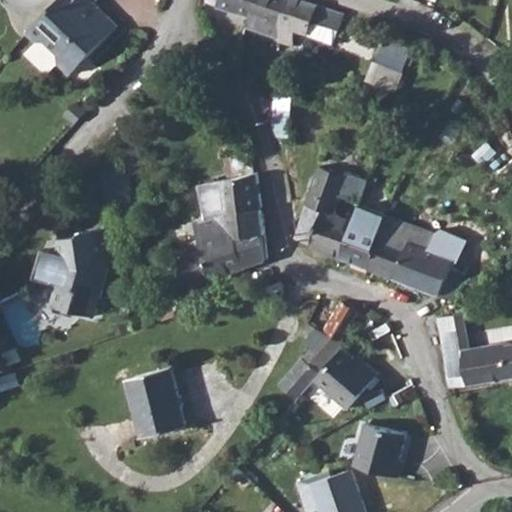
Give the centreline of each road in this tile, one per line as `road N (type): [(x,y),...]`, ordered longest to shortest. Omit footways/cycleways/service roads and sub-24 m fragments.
road 1 (unclassified): [(182,24),(261,138),(283,248),(304,268),(398,312),(438,405),(489,482)]
road 2 (unknown): [(84,136),(107,212),(121,321),(290,256)]
road 3 (residential): [(0,232),(182,24)]
road 4 (unclassified): [(361,0),(462,47),(511,96)]
